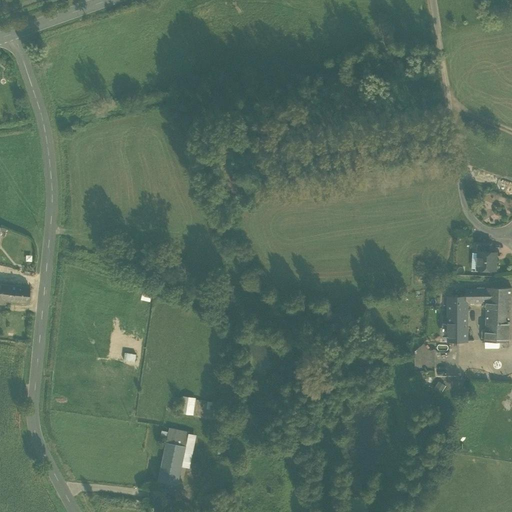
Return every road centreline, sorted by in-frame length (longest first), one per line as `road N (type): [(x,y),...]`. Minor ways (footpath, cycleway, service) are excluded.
road 1 (unclassified): [(74,511),(36,439),(32,411),(54,196),(42,119),(14,33)]
road 2 (track): [(432,0),(463,203),(488,232),(505,232)]
